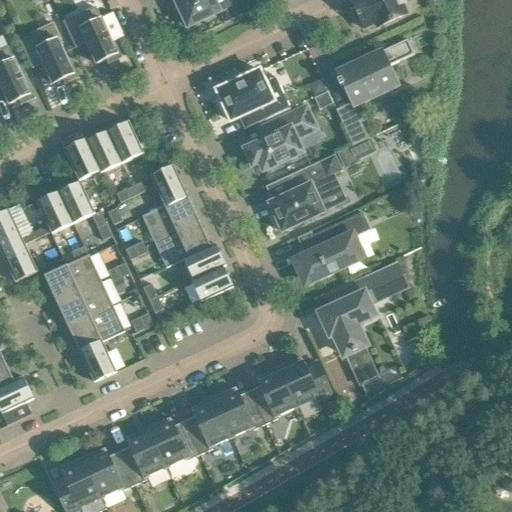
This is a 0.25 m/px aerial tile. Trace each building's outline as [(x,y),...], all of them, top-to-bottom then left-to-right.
[(175,0),(179,9),(175,11),(182,25),(186,23),(188,27),(220,12),(215,0),(175,0)] [(355,8),(351,10),(358,25),(362,23),(365,29),(376,24),(377,27),(407,13),(403,5),(407,3),(405,0),(355,0),(352,2),(355,8)] [(96,6),(64,21),(76,48),(87,43),(97,63),(106,59),(108,64),(123,57),(116,43),(116,42),(113,43),(112,42),(124,36),(113,12),(101,18),(96,6)] [(31,36),(20,42),(32,68),(43,63),(53,84),(62,79),(65,84),(79,77),(72,62),(70,64),(59,40),(62,39),(54,23),(30,34),(31,36)] [(3,36),(0,37),(0,83),(10,104),(19,100),(21,105),(36,98),(29,83),(26,84),(9,47),(8,47),(3,36)] [(408,40),(335,74),(340,86),(342,85),(356,112),(341,119),(353,146),(369,139),(362,122),(367,120),(360,103),(400,84),(393,70),(392,70),(390,66),(415,54),(408,40)] [(220,96),(216,98),(225,117),(229,115),(231,121),(257,109),(263,122),(291,109),(279,83),(268,87),(266,82),(260,70),(254,73),(252,69),(238,76),(240,79),(217,90),(220,96)] [(321,79),(309,85),(315,97),(327,91),(321,79)] [(328,92),(316,97),(321,108),(333,103),(328,92)] [(270,138),(245,149),(253,166),(260,163),(264,171),(303,153),(297,139),(318,130),(307,107),(265,126),(270,138)] [(108,132),(123,164),(144,154),(130,122),(108,132)] [(101,174),(123,164),(108,132),(88,141),(87,141),(101,171),(100,172),(101,174)] [(87,141),(88,141),(87,139),(65,149),(80,181),(100,172),(101,171),(87,141)] [(354,147),(350,148),(355,160),(359,158),(373,152),(368,140),(354,147)] [(320,161),(328,177),(342,171),(335,155),(320,161)] [(333,188),(328,177),(320,161),(286,178),(293,192),(269,203),(272,210),(270,210),(271,214),(273,219),(275,223),(278,227),(280,226),(283,232),(325,212),(319,199),(331,193),(333,188)] [(174,166),(151,176),(166,207),(188,197),(174,166)] [(59,192),(74,223),(95,213),(81,182),(59,192)] [(130,188),(134,197),(146,192),(142,182),(130,188)] [(121,203),(134,197),(130,188),(117,194),(121,203)] [(52,233),(74,223),(59,192),(38,202),(49,225),(52,233)] [(156,243),(171,236),(200,223),(188,197),(166,207),(143,217),(156,243)] [(114,226),(122,222),(117,209),(108,213),(114,226)] [(24,241),(22,238),(9,210),(0,214),(0,248),(2,252),(24,241)] [(309,247),(312,255),(297,262),(306,283),(326,274),(328,277),(344,269),(342,266),(362,257),(352,236),(369,228),(362,211),(309,236),(313,245),(309,247)] [(98,228),(107,224),(101,212),(92,216),(98,228)] [(171,236),(156,243),(167,268),(182,261),(183,261),(185,260),(211,247),(211,246),(200,223),(171,236)] [(107,224),(98,228),(104,241),(113,236),(107,224)] [(39,239),(52,233),(49,225),(35,232),(39,239)] [(26,245),(39,239),(35,232),(22,238),(24,241),(26,245)] [(38,272),(26,245),(24,241),(2,252),(16,283),(38,272)] [(135,247),(139,256),(148,252),(144,243),(135,247)] [(224,266),(224,267),(226,266),(216,244),(211,246),(211,247),(185,260),(183,261),(192,280),(194,279),(194,280),(224,266)] [(76,262),(77,261),(88,256),(84,247),(72,253),(76,262)] [(131,261),(139,256),(135,247),(126,251),(131,261)] [(57,302),(102,281),(90,255),(88,256),(77,261),(76,262),(45,276),(57,302)] [(117,269),(122,278),(130,274),(126,265),(117,269)] [(234,288),(224,267),(224,266),(194,280),(194,279),(192,280),(202,303),(234,288)] [(113,282),(122,278),(117,269),(109,273),(113,282)] [(331,335),(334,334),(344,355),(354,351),(354,352),(357,350),(357,349),(366,345),(357,325),(375,316),(370,305),(395,293),(385,271),(328,297),(333,308),(321,313),(331,335)] [(69,327),(114,306),(102,281),(57,302),(69,327)] [(149,300),(158,296),(152,283),(143,287),(149,300)] [(149,300),(155,313),(164,309),(158,296),(149,300)] [(103,342),(126,332),(114,306),(69,327),(81,352),(103,342)] [(145,328),(153,325),(149,314),(140,318),(145,328)] [(136,332),(145,328),(140,318),(132,322),(136,332)] [(117,373),(103,342),(81,352),(95,383),(117,373)] [(279,368),(298,407),(318,398),(319,400),(332,394),(317,362),(305,367),(301,357),(290,363),(290,364),(285,367),(284,365),(279,368)] [(0,389),(15,383),(15,382),(3,358),(0,359),(0,389)] [(277,417),(298,407),(279,368),(274,370),(275,371),(269,374),(269,373),(257,378),(262,388),(251,393),(266,425),(278,419),(277,417)] [(0,408),(3,414),(35,399),(24,377),(15,382),(15,383),(0,389),(0,408)] [(379,379),(362,386),(369,401),(385,391),(379,379)] [(266,425),(251,393),(240,398),(236,388),(225,393),(225,394),(220,397),(219,395),(214,398),(232,438),(253,428),(254,431),(266,425)] [(212,447),(232,438),(214,398),(209,400),(209,402),(204,404),(203,403),(192,408),(197,418),(186,423),(201,455),(213,450),(212,447)] [(201,455),(186,423),(175,428),(170,418),(159,423),(160,425),(154,427),(154,426),(149,428),(167,468),(188,459),(189,461),(201,455)] [(146,478),(167,468),(149,428),(143,431),(144,432),(139,435),(138,433),(127,438),(131,448),(121,453),(135,486),(148,480),(146,478)] [(135,486),(121,453),(110,458),(105,449),(94,454),(95,455),(89,458),(89,456),(83,459),(102,498),(122,489),(123,491),(135,486)] [(101,511),(107,509),(102,498),(83,459),(78,461),(79,462),(73,465),(73,464),(62,469),(66,479),(55,484),(67,511),(78,511),(82,510),(83,511),(101,511)] [(505,479),(502,485),(504,490),(510,493),(511,492),(511,478),(510,478),(505,479)]
